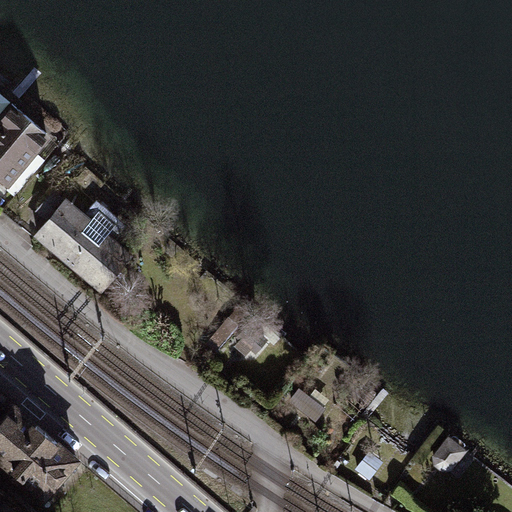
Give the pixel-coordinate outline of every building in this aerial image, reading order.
[(58,141),(16,104),(0,122),(0,182),(13,194),(58,141)] [(65,201),(33,241),(105,299),(137,259),(65,201)] [(0,462),(44,499),(81,454),(13,397),(11,399),(0,389),(0,462)] [(314,403),(292,389),(283,402),(305,416),(314,403)] [(443,472),(453,471),(468,451),(448,437),(433,456),(434,466),(443,472)] [(379,463),(364,452),(352,469),(367,480),(379,463)]
